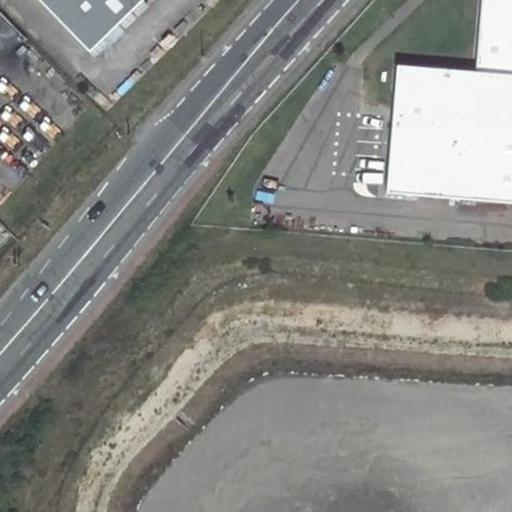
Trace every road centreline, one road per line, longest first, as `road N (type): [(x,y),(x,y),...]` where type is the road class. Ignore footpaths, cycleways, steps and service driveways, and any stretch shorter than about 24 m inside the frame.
road 1 (secondary): [(0,364),(309,0)]
road 2 (unknown): [(511,227),(331,210),(318,202),(347,118)]
